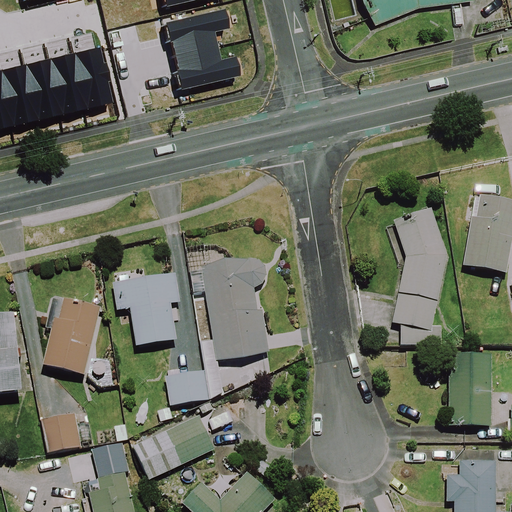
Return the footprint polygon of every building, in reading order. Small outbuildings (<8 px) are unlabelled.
[(14,0),(17,10),(59,0),(14,0)] [(356,0),(368,29),(412,11),(468,4),(467,0),(356,0)] [(213,31),(202,5),(191,10),(188,3),(171,11),(175,19),(101,51),(118,89),(210,49),(204,35),(213,31)] [(95,16),(68,22),(75,53),(102,47),(95,16)] [(0,130),(102,107),(89,51),(0,71),(0,130)] [(511,209),(511,207),(470,201),(459,271),(501,278),(511,209)] [(438,355),(442,335),(427,332),(441,260),(425,212),(387,224),(400,264),(388,327),(398,329),(394,347),(438,355)] [(196,346),(200,373),(216,370),(216,366),(221,365),(267,358),(259,306),(253,307),(250,290),(264,288),(259,262),(184,273),(187,297),(203,295),(210,344),(196,346)] [(176,306),(172,279),(111,287),(115,315),(127,314),(131,351),(171,346),(166,308),(176,306)] [(85,307),(56,300),(40,371),(80,380),(94,321),(83,318),(85,307)] [(14,364),(20,364),(18,348),(12,349),(8,315),(0,316),(0,399),(17,397),(14,364)] [(510,353),(494,353),(494,389),(511,389),(510,353)] [(488,360),(448,358),(445,429),(485,431),(488,360)] [(99,394),(112,391),(105,359),(87,362),(92,385),(97,384),(99,394)] [(212,385),(210,374),(161,381),(165,410),(214,403),(212,385)] [(77,451),(72,419),(39,424),(44,456),(77,451)] [(209,456),(193,421),(129,450),(144,485),(209,456)] [(126,445),(121,425),(108,428),(113,448),(126,445)] [(491,511),(492,467),(471,467),(456,467),(456,477),(441,477),(441,507),(449,507),(448,511),(491,511)] [(127,511),(118,471),(78,481),(85,511),(127,511)] [(263,511),(271,503),(242,477),(217,505),(197,487),(177,509),(180,511),(263,511)]
